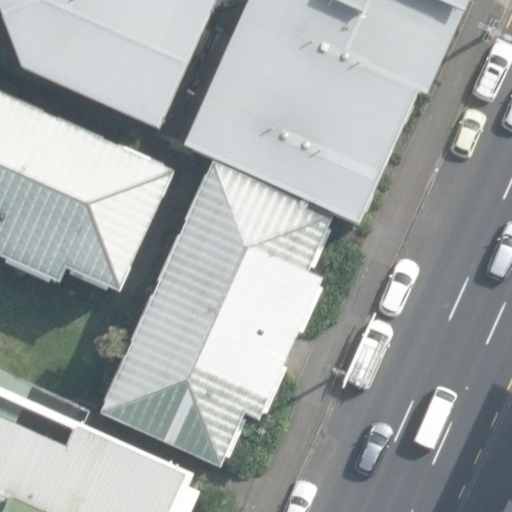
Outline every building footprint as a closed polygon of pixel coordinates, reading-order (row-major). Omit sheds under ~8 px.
[(0,0),(0,5),(24,69),(162,131),(219,0),(218,0),(0,0)] [(251,0),(184,147),(215,161),(336,215),(360,226),(420,93),(429,97),(472,0),(251,0)] [(176,173),(0,93),(0,255),(61,283),(67,268),(126,294),(176,173)] [(311,270),(336,215),(215,161),(101,415),(222,468),(246,414),(261,421),(326,277),(311,270)] [(0,511),(193,511),(202,492),(192,488),(197,475),(86,426),(93,410),(0,369),(0,511)]
